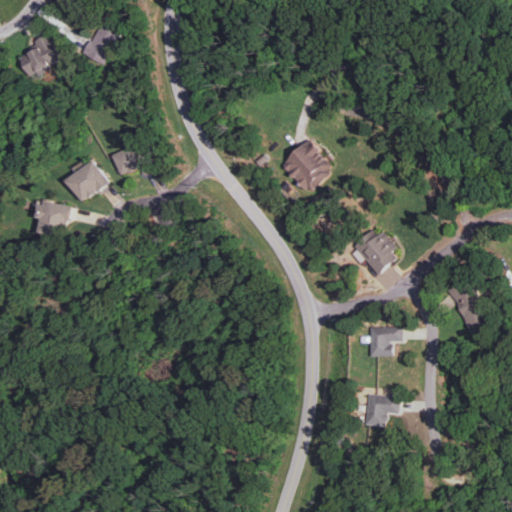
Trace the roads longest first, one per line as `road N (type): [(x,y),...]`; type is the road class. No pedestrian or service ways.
road 1 (residential): [(283,511),(316,381),(313,311),(289,255),(212,162),(181,86),(176,0)]
road 2 (residential): [(511,216),(472,225),(409,284),(369,303),(313,311)]
road 3 (residential): [(409,284),(429,311),(433,405),(460,458)]
road 4 (residential): [(472,225),(449,173),(356,87)]
